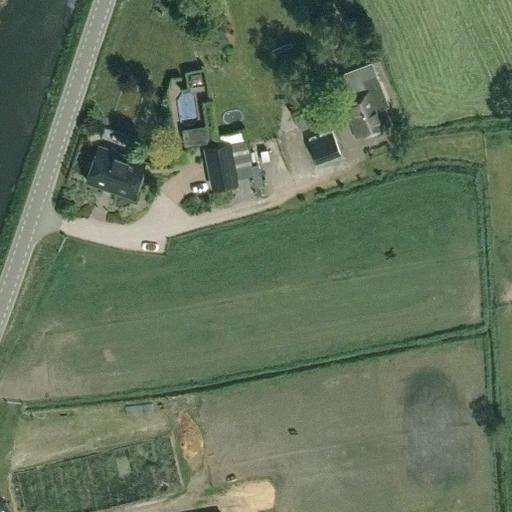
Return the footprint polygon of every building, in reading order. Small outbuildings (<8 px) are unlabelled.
[(197,65),(181,66),(183,83),(199,82),(197,65)] [(341,102),(356,139),(387,126),(381,109),(384,108),(387,107),(374,75),(362,80),(362,78),(341,86),(347,100),(341,102)] [(307,128),(327,122),(319,99),(299,106),(307,128)] [(316,163),(339,154),(331,132),(307,141),(316,163)] [(205,149),(213,188),(236,184),(228,145),(205,149)] [(86,181),(133,197),(144,164),(97,148),(86,181)] [(199,172),(174,182),(178,194),(204,183),(199,172)] [(152,245),(153,234),(123,233),(123,244),(152,245)] [(254,505),(264,505),(264,487),(253,487),(254,505)]
